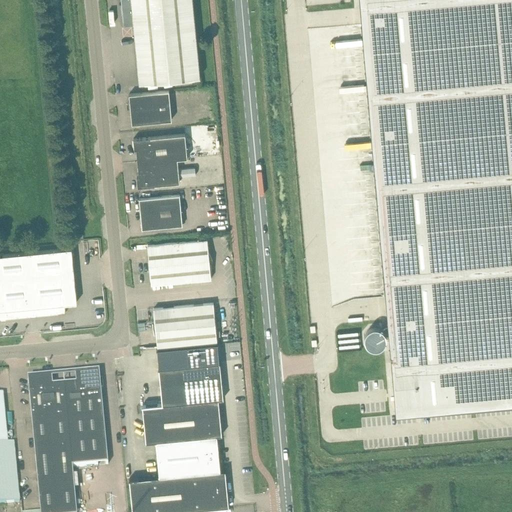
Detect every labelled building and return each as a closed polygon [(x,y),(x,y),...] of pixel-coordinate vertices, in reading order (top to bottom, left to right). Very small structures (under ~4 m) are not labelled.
[(200,77),(192,0),(121,0),(124,24),(134,23),(140,83),(200,77)] [(511,0),(359,0),(396,411),(511,401),(511,0)] [(169,90),(159,91),(129,94),(132,124),(142,123),(172,120),(169,90)] [(138,186),(148,185),(180,182),(177,159),(187,158),(185,134),(133,138),(134,149),(136,148),(139,176),(137,176),(138,186)] [(180,195),(149,197),(139,198),(142,229),(182,225),(180,195)] [(177,242),(181,282),(211,279),(207,239),(177,242)] [(181,282),(177,242),(147,245),(151,285),(181,282)] [(71,248),(0,254),(0,318),(65,313),(64,304),(76,302),(71,248)] [(183,305),(187,346),(217,343),(213,303),(183,305)] [(187,346),(183,305),(153,308),(157,348),(187,346)] [(229,342),(229,357),(241,356),(241,342),(229,342)] [(159,476),(129,479),(129,480),(132,511),(169,511),(229,506),(228,506),(225,471),(226,470),(220,470),(216,435),(222,435),(222,434),(221,434),(218,399),(224,398),(223,398),(219,363),(220,363),(220,362),(219,362),(217,343),(187,346),(157,348),(159,368),(162,404),(142,406),(146,441),(145,441),(145,442),(156,441),(159,476)] [(40,511),(76,511),(72,467),(108,464),(101,389),(103,388),(102,379),(100,379),(99,374),(75,376),(76,383),(53,386),(52,378),(28,380),(40,511)] [(0,504),(19,502),(14,442),(8,443),(3,393),(0,393),(0,504)]
